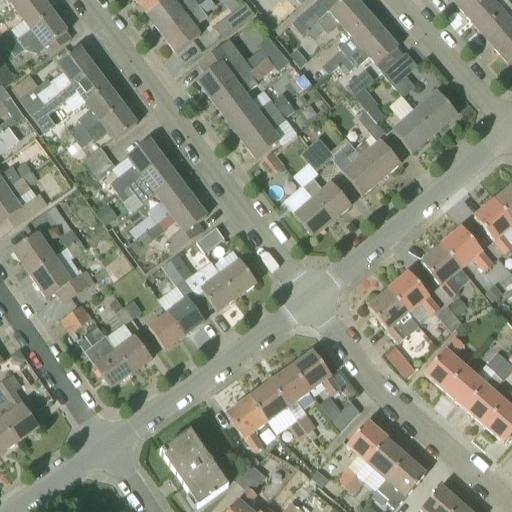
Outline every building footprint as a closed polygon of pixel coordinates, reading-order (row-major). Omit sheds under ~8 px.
[(6,0),(16,13),(32,0),(6,0)] [(32,0),(16,13),(30,31),(52,15),(40,0),(32,0)] [(135,0),(149,18),(170,0),(135,0)] [(170,0),(149,18),(162,36),(208,0),(187,0),(178,7),(172,0),(170,0)] [(209,0),(208,0),(162,36),(177,55),(201,37),(195,29),(208,19),(205,16),(216,8),(209,0)] [(346,31),(366,14),(353,0),(345,0),(342,3),(339,0),(321,0),(293,25),(303,37),(308,33),(315,40),(325,31),(328,35),(340,24),(346,31)] [(294,0),(299,6),(294,10),(296,13),(310,0),(294,0)] [(450,0),(457,8),(466,0),(450,0)] [(496,6),(490,0),(466,0),(457,8),(473,26),(496,6)] [(215,29),(222,39),(223,40),(254,17),(246,6),(215,29)] [(473,26),(489,44),(511,24),(496,6),(473,26)] [(329,78),(338,70),(381,32),(366,14),(346,31),(353,38),(340,50),(343,53),(322,70),(329,78)] [(31,32),(18,41),(6,50),(12,58),(24,49),(36,56),(44,50),(49,58),(70,42),(65,36),(67,35),(52,15),(30,31),(31,32)] [(511,23),(511,24),(489,44),(509,67),(511,64),(511,23)] [(398,51),(381,32),(338,70),(345,77),(354,69),(356,71),(369,60),(377,69),(398,51)] [(0,42),(6,50),(18,41),(12,33),(0,42)] [(249,74),(251,72),(230,43),(199,66),(207,76),(198,83),(212,102),(249,74)] [(12,91),(31,117),(59,96),(93,69),(79,50),(56,67),(63,76),(51,85),(52,87),(30,103),(26,98),(38,90),(29,78),(12,91)] [(267,61),(274,71),(277,75),(289,66),(278,52),(267,61)] [(394,90),(417,70),(405,57),(383,76),(394,90)] [(93,69),(59,96),(65,103),(78,95),(85,106),(108,89),(93,69)] [(366,73),(346,90),(355,99),(374,83),(366,73)] [(246,97),(259,87),(249,74),(212,102),(227,122),(251,103),(246,97)] [(2,87),(1,89),(0,88),(0,106),(4,104),(10,99),(3,89),(2,87)] [(70,133),(76,142),(122,107),(108,89),(85,106),(91,113),(78,122),(80,125),(70,133)] [(438,94),(415,113),(435,135),(457,117),(438,94)] [(227,122),(242,141),(289,104),(283,97),(272,105),(270,103),(258,113),(251,103),(227,122)] [(359,105),(367,115),(377,125),(385,119),(376,108),(377,107),(369,97),(359,105)] [(256,161),(281,142),(273,132),(286,123),(285,122),(296,114),(289,104),(242,141),(256,161)] [(137,127),(122,107),(76,142),(82,150),(93,142),(94,145),(108,134),(115,143),(137,127)] [(412,155),(435,135),(415,113),(392,132),(412,155)] [(365,143),(356,151),(383,180),(401,166),(381,143),(387,138),(377,125),(367,115),(359,122),(369,133),(379,144),(371,151),(365,143)] [(0,136),(10,130),(18,125),(14,119),(1,128),(0,126),(0,136)] [(0,155),(19,143),(10,130),(0,136),(0,155)] [(117,197),(164,161),(149,142),(125,160),(132,170),(118,180),(120,182),(111,189),(117,197)] [(310,149),(325,167),(334,159),(319,142),(310,149)] [(325,167),(310,149),(301,157),(316,174),(325,167)] [(84,162),(92,172),(108,161),(100,150),(84,162)] [(383,180),(356,151),(355,152),(356,153),(348,160),(353,166),(343,175),(363,198),(383,180)] [(273,155),(260,166),(270,179),(283,168),(273,155)] [(108,161),(92,172),(100,182),(115,170),(108,161)] [(154,198),(178,180),(164,161),(117,197),(123,204),(133,197),(141,208),(154,198)] [(0,195),(32,173),(31,173),(26,166),(15,173),(13,171),(0,179),(0,195)] [(38,182),(32,173),(0,195),(0,225),(8,220),(14,230),(47,207),(40,197),(20,210),(15,203),(30,193),(27,190),(38,182)] [(147,234),(192,199),(178,180),(154,198),(160,206),(147,216),(149,219),(141,225),(147,234)] [(313,181),(304,190),(333,223),(351,208),(332,185),(323,193),(313,181)] [(511,188),(495,203),(511,223),(511,188)] [(333,223),(304,190),(303,190),(302,189),(283,205),(314,240),(333,223)] [(207,219),(192,199),(147,234),(138,241),(144,249),(165,234),(159,226),(171,216),(183,232),(167,244),(176,255),(204,234),(198,226),(207,219)] [(511,228),(511,223),(495,203),(474,220),(505,256),(511,250),(511,247),(503,237),(511,228)] [(224,242),(217,232),(216,231),(197,245),(205,256),(224,242)] [(493,267),(462,231),(442,248),(462,272),(474,261),(485,274),(493,267)] [(61,241),(68,250),(79,242),(73,233),(61,241)] [(13,252),(30,276),(56,259),(39,234),(13,252)] [(85,252),(79,242),(68,250),(74,260),(85,252)] [(462,272),(442,248),(421,265),(452,301),(460,294),(450,282),(462,272)] [(65,305),(95,285),(86,273),(72,283),(56,259),(30,276),(47,301),(57,294),(65,305)] [(195,280),(193,278),(180,260),(172,266),(177,273),(185,284),(187,286),(195,280)] [(238,299),(257,286),(240,264),(221,277),(238,299)] [(207,314),(213,309),(217,314),(238,299),(221,277),(221,278),(211,265),(202,272),(193,278),(195,280),(187,286),(207,314)] [(179,289),(185,284),(177,273),(169,279),(177,290),(179,289)] [(440,312),(409,275),(389,293),(409,317),(421,306),(431,319),(432,319),(440,312)] [(188,301),(169,314),(185,337),(204,323),(200,318),(207,314),(187,286),(185,284),(179,289),(188,301)] [(389,293),(368,310),(399,346),(407,339),(397,327),(409,317),(389,293)] [(134,321),(141,316),(133,304),(125,310),(134,321)] [(71,337),(91,322),(82,309),(61,324),(71,337)] [(452,335),(462,326),(449,309),(438,318),(452,335)] [(134,321),(125,310),(116,316),(124,328),(134,321)] [(169,314),(161,320),(148,329),(165,352),(185,337),(169,314)] [(93,349),(86,339),(77,345),(111,392),(134,376),(112,346),(107,340),(93,349)] [(117,352),(112,346),(134,376),(152,363),(135,339),(117,352)] [(424,377),(445,395),(465,370),(455,361),(465,349),(456,340),(424,377)] [(310,395),(322,386),(331,399),(341,392),(313,353),(292,369),(310,395)] [(495,376),(506,363),(498,357),(487,369),(495,376)] [(511,368),(506,363),(495,376),(502,383),(511,371),(511,368)] [(270,385),(289,411),(310,395),(292,369),(270,385)] [(485,387),(465,370),(445,395),(465,411),(485,387)] [(0,417),(18,444),(39,429),(14,394),(21,389),(12,377),(0,385),(0,417)] [(248,400),(267,427),(289,411),(270,385),(248,400)] [(484,428),(505,404),(485,387),(465,411),(484,428)] [(267,427),(248,400),(227,416),(254,454),(264,448),(255,436),(267,427)] [(511,409),(505,404),(484,428),(505,445),(511,436),(511,409)] [(352,405),(330,422),(339,435),(359,415),(352,405)] [(0,456),(18,444),(0,417),(0,419),(2,422),(0,423),(0,456)] [(306,417),(298,423),(307,436),(316,430),(306,417)] [(307,436),(298,423),(289,430),(298,443),(307,436)] [(359,459),(348,471),(337,483),(346,491),(387,442),(367,425),(347,449),(359,459)] [(229,488),(190,434),(160,456),(199,510),(229,488)] [(374,494),(376,492),(377,493),(407,459),(387,442),(346,491),(353,497),(363,484),(374,494)] [(394,511),(427,477),(407,459),(377,493),(388,502),(386,505),(394,511)] [(236,484),(246,493),(230,511),(250,511),(248,509),(258,498),(253,494),(265,480),(251,467),(236,484)] [(456,511),(461,507),(441,489),(421,511),(456,511)]
